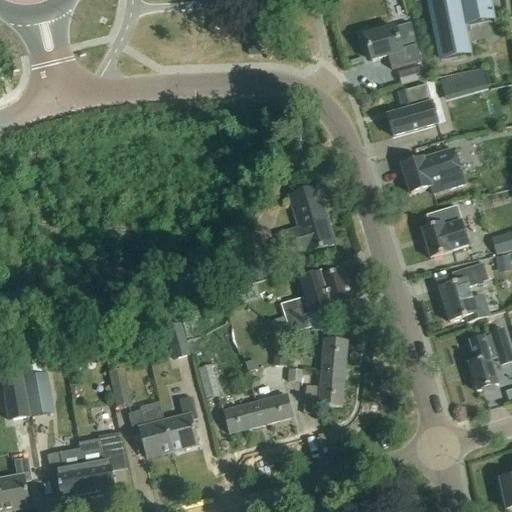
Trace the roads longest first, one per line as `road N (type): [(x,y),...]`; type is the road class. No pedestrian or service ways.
road 1 (unclassified): [(439,450),(352,155),(340,124),(313,95),(269,81),(60,92)]
road 2 (residential): [(439,450),(209,511)]
